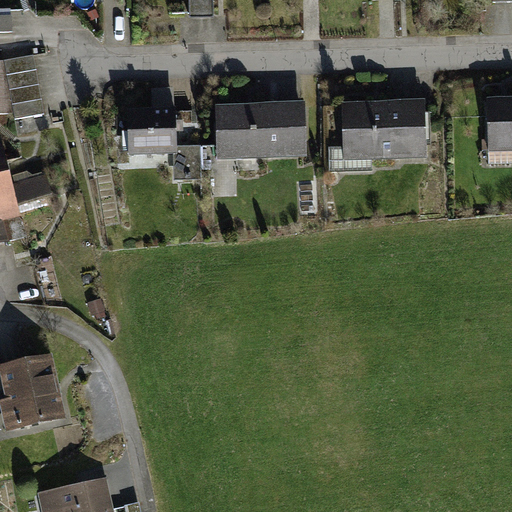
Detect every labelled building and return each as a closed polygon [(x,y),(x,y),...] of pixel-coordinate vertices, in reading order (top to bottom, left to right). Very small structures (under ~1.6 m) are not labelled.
[(189,0),(190,13),(214,13),(213,0),(189,0)] [(0,31),(11,32),(10,17),(0,17),(0,31)] [(4,61),(11,98),(14,114),(15,119),(44,114),(34,55),(4,61)] [(0,98),(11,98),(4,61),(0,60),(0,98)] [(152,89),(152,112),(174,112),(174,89),(152,89)] [(0,114),(14,114),(11,98),(0,98),(0,114)] [(511,101),(488,102),(489,163),(511,162),(511,101)] [(426,156),(425,104),(342,106),(343,116),(348,116),(349,149),(367,148),(367,158),(426,156)] [(302,108),(220,110),(221,156),(303,154),(302,108)] [(152,112),(128,113),(129,153),(173,152),(177,152),(177,146),(176,112),(174,112),(152,112)] [(200,146),(177,146),(177,152),(173,152),(173,181),(201,180),(200,146)] [(0,242),(26,236),(22,219),(14,213),(8,187),(0,154),(0,242)] [(45,177),(8,187),(14,213),(52,203),(45,177)] [(48,358),(4,368),(17,426),(61,417),(48,358)] [(73,489),(44,496),(48,511),(110,511),(103,481),(73,488),(73,489)]
